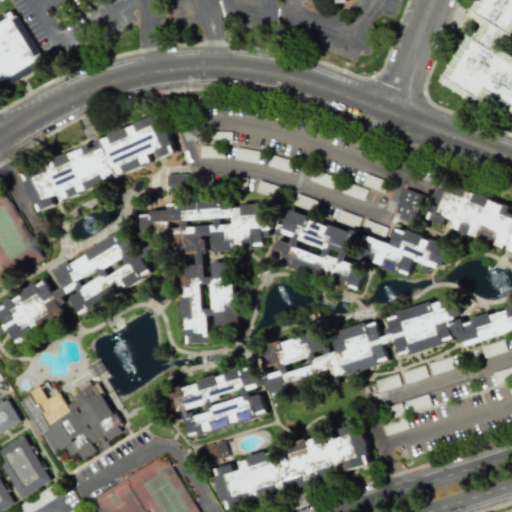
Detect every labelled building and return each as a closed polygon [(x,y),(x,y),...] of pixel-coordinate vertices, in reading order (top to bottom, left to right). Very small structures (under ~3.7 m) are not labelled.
[(450,79),(511,114),(511,113),(511,0),(486,0),(485,0),(478,0),(469,17),(482,24),(474,38),(468,35),(454,59),(459,62),(450,79)] [(0,20),(15,11),(48,63),(0,92),(0,20)] [(21,169),(37,212),(59,204),(58,201),(153,165),(150,154),(157,152),(160,158),(175,153),(162,117),(21,169)] [(200,157),(217,158),(217,146),(200,146),(200,157)] [(255,153),(238,149),(236,158),(253,163),(255,153)] [(267,165),(288,172),(292,162),(271,155),(267,165)] [(167,175),(167,190),(188,190),(188,174),(167,175)] [(256,193),(275,197),(277,186),(258,182),(256,193)] [(367,190),(350,184),(346,194),(362,201),(367,190)] [(511,209),(509,208),(510,206),(467,190),(464,197),(438,187),(427,218),(448,226),(448,227),(506,248),(505,250),(511,252),(511,209)] [(422,194),(402,189),(395,219),(415,224),(422,194)] [(267,198),(168,206),(168,211),(138,214),(140,236),(172,233),(173,246),(185,245),(186,254),(197,253),(198,263),(179,265),(186,345),(212,343),(209,315),(216,315),(218,328),(239,326),(233,261),(213,263),(214,277),(208,277),(204,236),(212,235),(213,252),(265,248),(264,238),(270,237),(267,198)] [(335,219),(356,228),(360,218),(339,210),(335,219)] [(271,262),(360,288),(366,270),(345,264),(351,245),(378,253),(374,265),(410,276),(414,262),(442,270),(450,244),(396,229),(392,242),(287,211),(281,233),(293,236),(291,242),(278,239),(271,262)] [(0,313),(15,343),(69,315),(60,298),(76,290),(79,294),(71,298),(80,314),(153,276),(143,257),(150,254),(147,249),(132,257),(129,252),(136,248),(127,231),(54,269),(63,288),(53,293),(46,280),(0,303),(0,313)] [(511,333),(511,308),(461,318),(445,291),(379,329),(376,323),(333,331),(322,333),(265,343),(269,368),(181,383),(187,395),(175,402),(193,433),(271,419),(254,389),(268,386),(268,390),(389,369),(385,344),(394,342),(400,353),(511,333)] [(480,346),(484,357),(506,351),(503,340),(480,346)] [(495,384),(511,378),(511,374),(510,367),(492,373),(495,384)] [(405,383),(416,379),(413,369),(401,373),(405,383)] [(395,375),(374,381),(377,392),(398,386),(395,375)] [(19,402),(37,431),(42,436),(55,456),(66,449),(71,456),(77,452),(83,461),(97,451),(92,443),(104,435),(109,440),(110,440),(123,424),(119,417),(114,413),(99,389),(90,380),(87,382),(74,396),(77,400),(68,405),(65,402),(59,392),(48,399),(39,386),(31,391),(25,398),(19,402)] [(0,409),(7,405),(22,426),(0,440),(0,409)] [(385,434),(407,429),(405,418),(382,423),(385,434)] [(372,468),(361,423),(343,428),(345,437),(323,442),(322,438),(239,459),(242,469),(235,471),(233,464),(216,469),(225,505),(372,468)] [(0,511),(0,456),(25,441),(54,484),(9,511),(0,511)] [(230,456),(224,441),(204,449),(210,464),(230,456)] [(31,497),(36,507),(56,497),(52,487),(31,497)]
